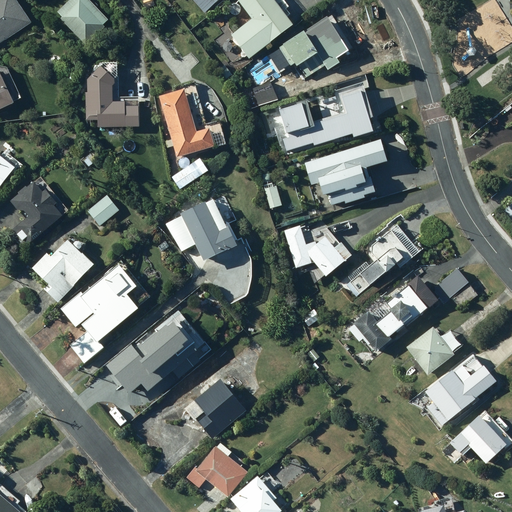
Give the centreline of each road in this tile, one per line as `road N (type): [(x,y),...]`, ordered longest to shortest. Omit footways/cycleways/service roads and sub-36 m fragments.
road 1 (residential): [(511,273),(456,190),(412,36),(393,0)]
road 2 (residential): [(150,511),(0,329)]
